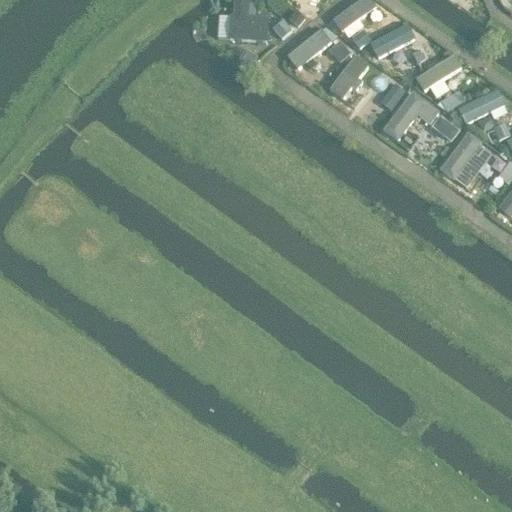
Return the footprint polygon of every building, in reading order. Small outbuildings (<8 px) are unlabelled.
[(228,43),(267,46),(270,18),(250,16),(251,1),(237,0),(233,0),(232,17),(230,17),(228,43)] [(342,35),(377,10),(369,0),(365,0),(333,23),(342,35)] [(408,29),(374,46),(379,57),(413,40),(408,29)] [(322,34),(287,60),(297,73),(331,46),(322,34)] [(461,72),(454,59),(419,81),(427,93),(461,72)] [(343,103),(368,70),(355,60),(330,92),(343,103)] [(504,104),(499,94),(459,112),(464,123),(504,104)] [(412,96),(383,134),(397,145),(426,107),(412,96)] [(440,173),(454,184),(482,146),(468,136),(440,173)] [(511,194),(499,211),(511,220),(511,219),(511,194)]
